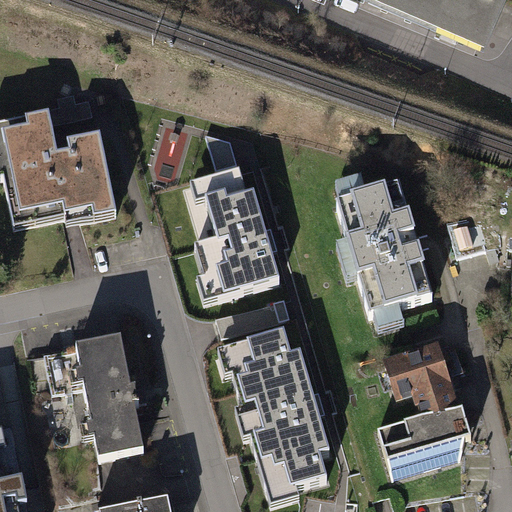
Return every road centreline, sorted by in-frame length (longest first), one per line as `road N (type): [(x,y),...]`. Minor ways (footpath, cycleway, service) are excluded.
road 1 (residential): [(225,511),(155,288),(122,283),(0,309)]
road 2 (residential): [(468,274),(508,511)]
